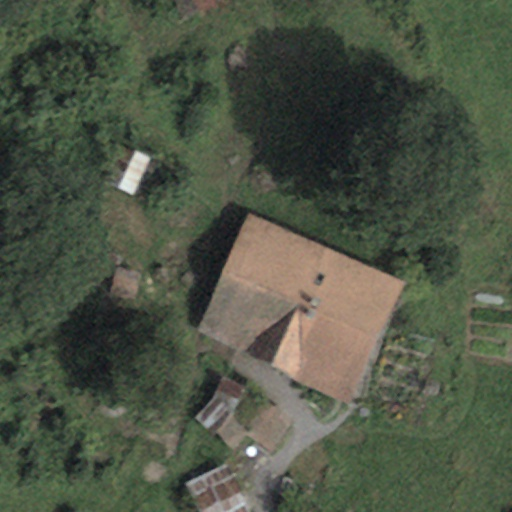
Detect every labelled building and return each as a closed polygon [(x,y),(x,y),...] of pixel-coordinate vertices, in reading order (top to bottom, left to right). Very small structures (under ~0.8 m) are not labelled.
[(176,0),(182,14),(206,5),(203,0),(176,0)] [(119,153),(106,182),(126,190),(141,160),(119,153)] [(247,233),(229,274),(281,298),(299,258),(282,250),(287,240),(276,235),(272,244),(247,233)] [(383,284),(305,246),(299,258),(281,298),(279,302),(357,339),(383,284)] [(115,271),(110,291),(129,296),(135,276),(115,271)] [(247,338),(260,344),(279,302),(281,298),(229,274),(209,318),(247,338)] [(240,352),(332,394),(357,339),(279,302),(260,344),(247,338),(240,352)] [(267,408),(247,436),(267,451),(287,422),(267,408)]
